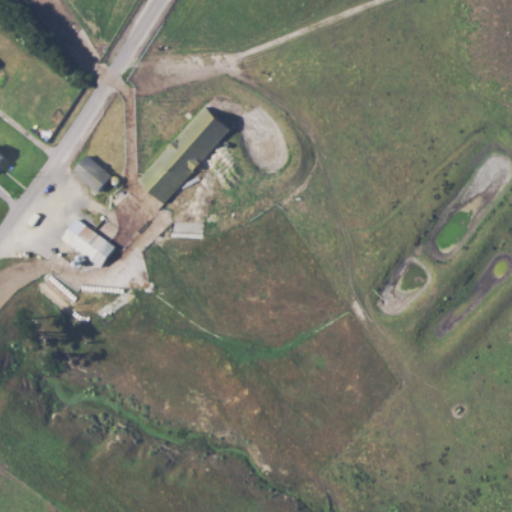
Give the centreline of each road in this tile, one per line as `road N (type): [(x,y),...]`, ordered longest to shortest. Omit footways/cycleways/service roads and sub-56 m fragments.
road 1 (secondary): [(160,0),(0,236)]
road 2 (track): [(117,68),(232,60),(379,0)]
